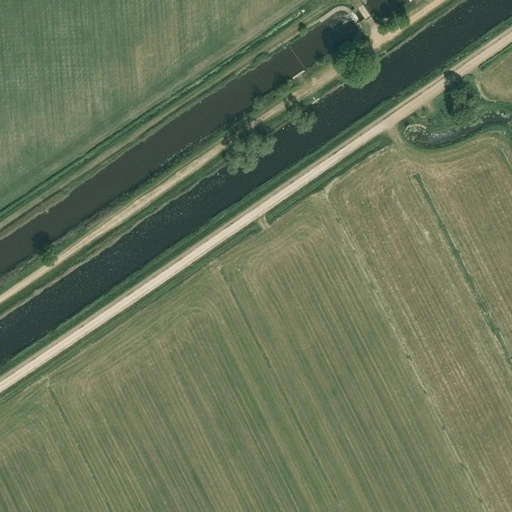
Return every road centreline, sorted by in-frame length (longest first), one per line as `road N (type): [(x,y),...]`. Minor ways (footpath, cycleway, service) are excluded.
road 1 (track): [(0,388),(511,35)]
road 2 (track): [(0,298),(438,0)]
